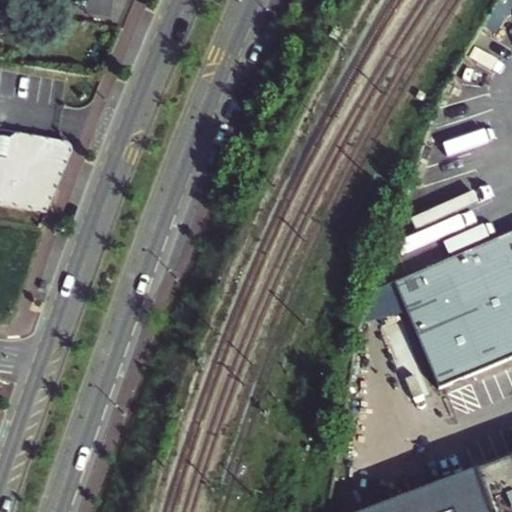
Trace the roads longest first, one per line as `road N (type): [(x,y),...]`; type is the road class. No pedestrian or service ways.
road 1 (primary): [(54,511),(248,0)]
road 2 (primary): [(187,0),(48,368)]
road 3 (primary): [(48,368),(0,505)]
